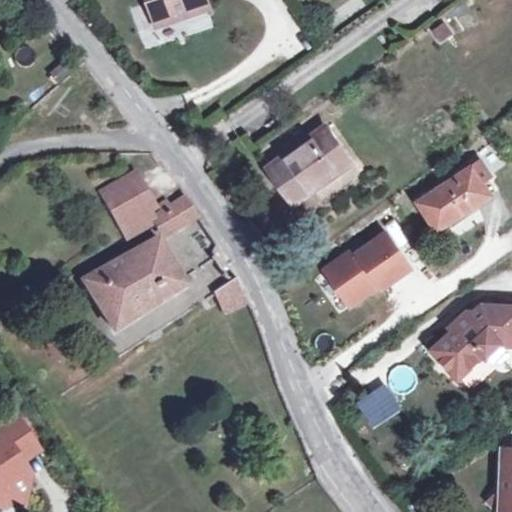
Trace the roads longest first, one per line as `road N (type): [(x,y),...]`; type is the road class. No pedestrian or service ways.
road 1 (residential): [(298,391),(261,286),(155,127)]
road 2 (residential): [(298,391),(511,242)]
road 3 (residential): [(155,127),(50,0)]
road 4 (residential): [(155,127),(104,142),(38,144),(0,165)]
road 5 (residential): [(367,511),(298,391)]
